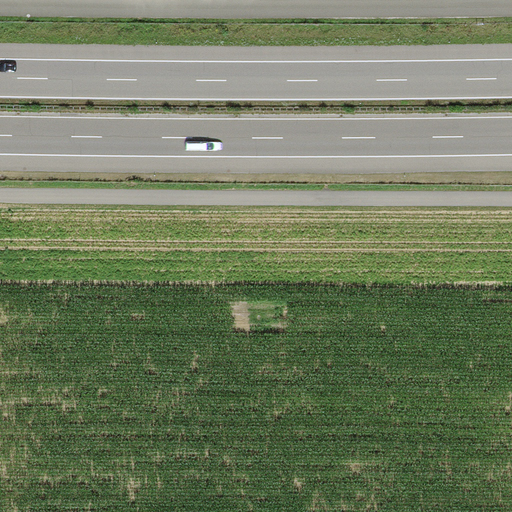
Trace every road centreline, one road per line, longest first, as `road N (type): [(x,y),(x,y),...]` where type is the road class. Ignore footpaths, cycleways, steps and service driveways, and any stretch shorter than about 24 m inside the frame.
road 1 (unclassified): [(511,202),(0,197)]
road 2 (unclassified): [(511,5),(0,4)]
road 3 (motorway): [(511,77),(0,76)]
road 4 (motorway): [(0,135),(511,135)]
